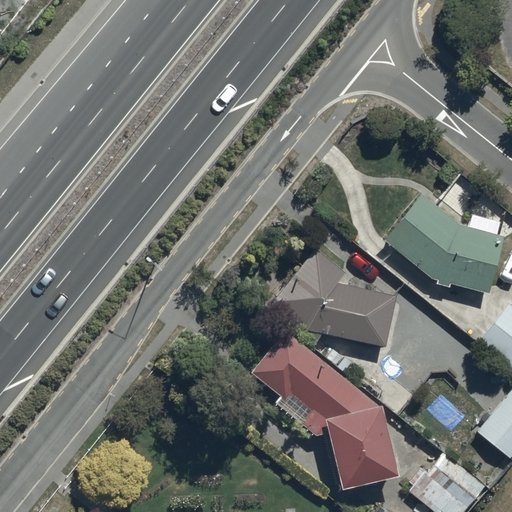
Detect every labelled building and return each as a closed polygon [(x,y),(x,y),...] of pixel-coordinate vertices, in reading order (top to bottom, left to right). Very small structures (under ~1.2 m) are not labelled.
[(458,223),(419,192),(381,239),(429,278),(435,279),(435,283),(449,287),(450,283),(487,294),(504,236),(458,223)] [(345,273),(313,246),(268,301),(301,328),(383,347),(396,294),(337,280),(345,273)] [(511,296),(476,340),(511,368),(511,296)] [(399,473),(380,402),(282,328),(249,373),(277,394),(272,401),(318,435),(326,431),(341,488),(399,473)] [(511,387),(476,431),(508,457),(511,451),(511,387)] [(442,452),(409,494),(432,511),(439,511),(440,511),(442,511),(461,511),(483,483),(442,452)]
